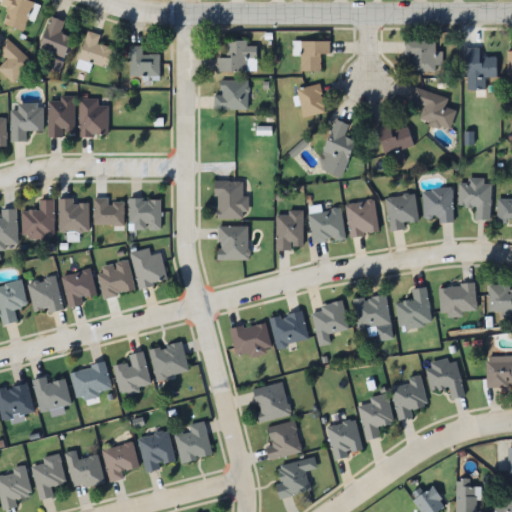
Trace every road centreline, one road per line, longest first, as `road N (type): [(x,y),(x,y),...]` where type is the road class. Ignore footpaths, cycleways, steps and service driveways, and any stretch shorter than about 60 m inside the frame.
road 1 (residential): [(240,479),(110,511),(393,463),(476,419),(511,415)]
road 2 (residential): [(0,359),(278,285),(436,257),(511,257)]
road 3 (residential): [(186,0),(189,263),(243,511)]
road 4 (tertiary): [(76,0),(167,24),(511,24)]
road 5 (residential): [(0,184),(81,170),(185,166)]
